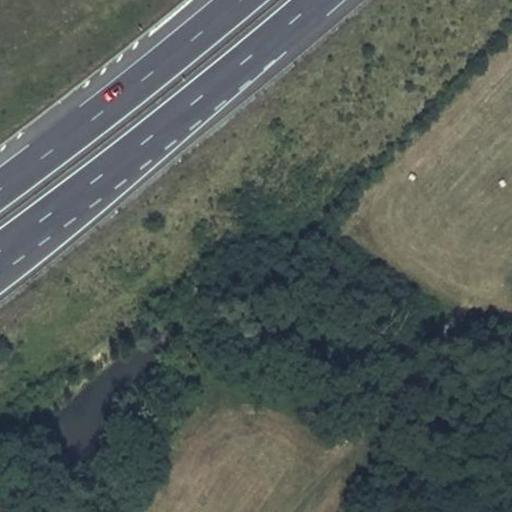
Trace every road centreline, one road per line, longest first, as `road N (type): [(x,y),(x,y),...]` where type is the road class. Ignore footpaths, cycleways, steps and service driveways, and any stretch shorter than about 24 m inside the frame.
road 1 (trunk): [(0,248),(318,0)]
road 2 (trunk): [(238,0),(0,186)]
